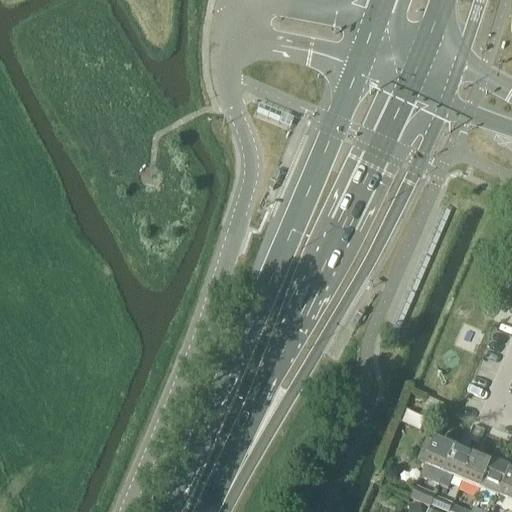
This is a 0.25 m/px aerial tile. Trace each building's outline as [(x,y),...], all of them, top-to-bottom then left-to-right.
[(427,442),(418,462),(425,465),(424,469),(424,470),(419,483),(436,490),(454,449),(436,441),(434,445),(427,442)] [(454,449),(436,490),(447,495),(453,482),(460,485),(473,457),(454,449)] [(473,457),(460,485),(479,493),(491,465),(473,457)] [(491,465),(479,493),(497,501),(509,472),(491,465)] [(511,473),(509,472),(497,501),(511,507),(511,473)] [(416,490),(410,504),(424,509),(429,511),(430,508),(434,499),(434,497),(416,490)] [(434,499),(430,508),(439,511),(449,511),(452,508),(452,507),(434,499)] [(409,503),(405,511),(422,511),(424,511),(424,509),(410,504),(409,503)]
